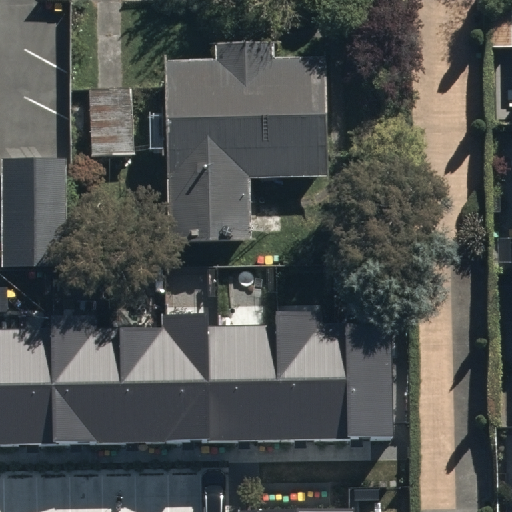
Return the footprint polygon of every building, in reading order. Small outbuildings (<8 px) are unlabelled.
[(212,67),(166,67),(169,242),(254,241),(253,182),(331,181),(330,61),(276,62),(276,46),(212,47),(212,67)] [(132,89),(87,90),(89,159),(133,158),(132,89)] [(67,158),(2,158),(2,270),(68,269),(67,158)] [(209,275),(138,273),(136,317),(208,319),(209,275)] [(0,344),(0,458),(397,453),(396,338),(327,339),(327,328),(281,328),(282,341),(212,342),(212,329),(163,330),(163,343),(107,344),(106,331),(60,332),(60,344),(0,344)]
